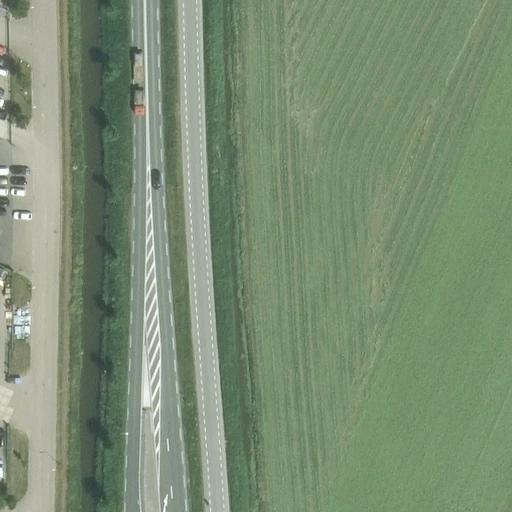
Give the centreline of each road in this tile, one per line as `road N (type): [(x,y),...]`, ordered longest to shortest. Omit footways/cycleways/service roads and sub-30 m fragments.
road 1 (unclassified): [(216,511),(190,0)]
road 2 (unclassified): [(39,511),(38,0)]
road 3 (primary): [(149,263),(145,0)]
road 4 (primary): [(175,511),(149,263)]
road 5 (primary): [(149,263),(130,452),(133,511)]
